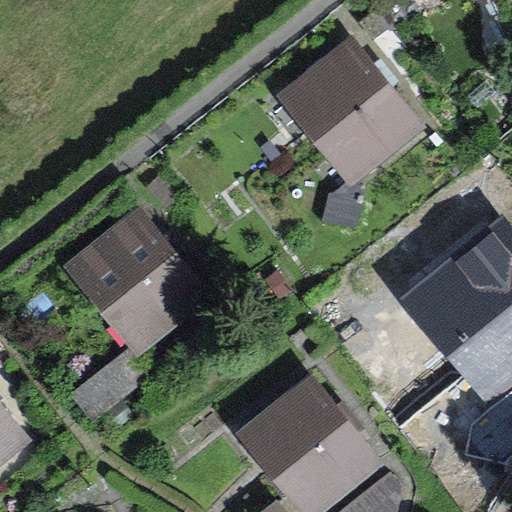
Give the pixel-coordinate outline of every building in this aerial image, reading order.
[(351,186),(425,125),(351,36),(273,100),(343,184),(326,197),(320,220),(356,229),(365,197),(358,195),(359,189),(351,186)] [(202,286),(134,205),(60,268),(137,360),(183,321),(202,286)] [(478,402),(511,373),(511,242),(500,229),(487,239),(469,215),(397,273),(458,350),(443,363),(478,402)] [(293,511),(326,511),(384,464),(308,374),(231,438),(293,511)] [(0,465),(28,440),(0,407),(0,465)] [(400,511),(391,501),(405,489),(388,470),(337,511),(400,511)] [(283,511),(273,499),(258,511),(283,511)]
